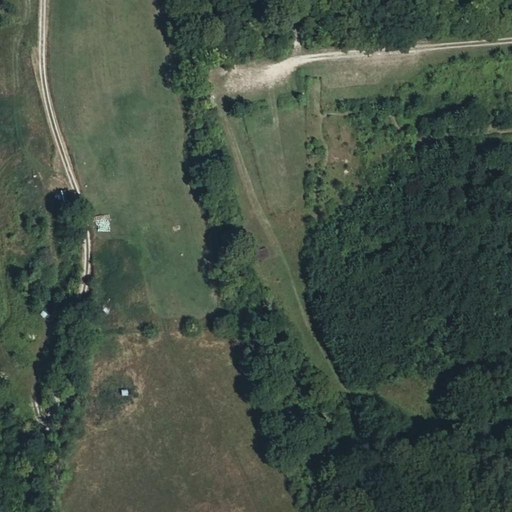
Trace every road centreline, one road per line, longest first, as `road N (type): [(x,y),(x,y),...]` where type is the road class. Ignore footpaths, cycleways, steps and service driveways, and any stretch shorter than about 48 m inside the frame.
road 1 (track): [(32,511),(89,268),(41,70),(43,0)]
road 2 (track): [(511,41),(238,67)]
